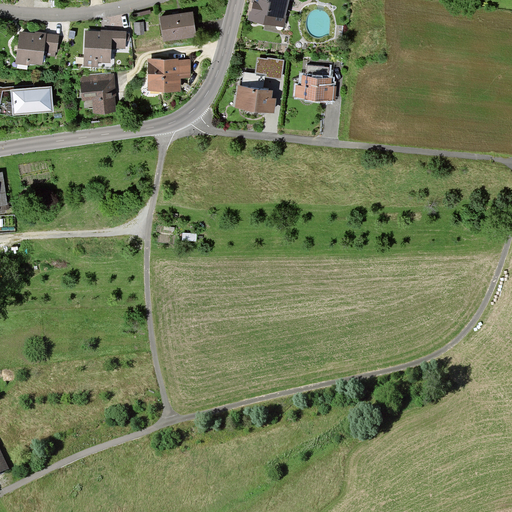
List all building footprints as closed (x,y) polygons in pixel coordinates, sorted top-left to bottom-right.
[(252,0),(248,19),(284,28),(287,16),(286,15),(289,0),(252,0)] [(147,9),(131,12),(132,17),(148,13),(147,9)] [(189,10),(158,14),(161,34),(191,30),(189,10)] [(141,23),(133,23),(132,33),(141,34),(141,23)] [(122,30),(83,29),(83,56),(107,57),(108,46),(122,46),(122,30)] [(55,35),(16,31),(13,59),(39,62),(40,48),(54,49),(55,35)] [(185,56),(147,58),(148,85),(175,84),(175,73),(185,73),(185,56)] [(110,74),(79,76),(80,98),(90,97),(91,108),(112,106),(110,74)] [(294,84),(293,98),(331,101),(332,86),(326,85),(327,77),(304,75),(303,85),(294,84)] [(237,81),(233,105),(268,110),(270,98),(265,97),(267,86),(237,81)] [(47,84),(8,87),(10,110),(49,107),(47,84)]
